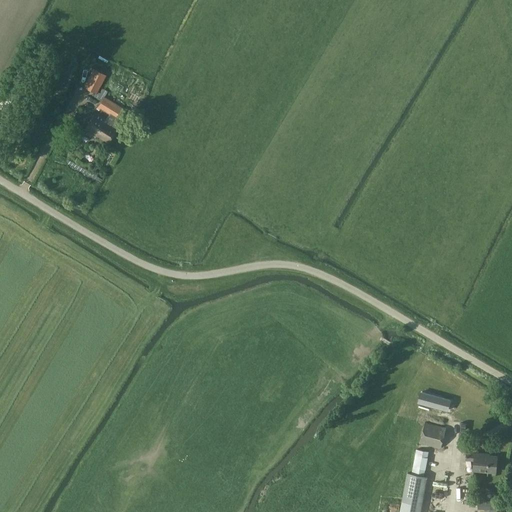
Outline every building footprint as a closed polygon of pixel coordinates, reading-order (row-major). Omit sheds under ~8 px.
[(92,70),(84,86),(96,92),(99,87),(104,76),(92,70)] [(72,96),(78,98),(81,88),(75,86),(72,96)] [(94,113),(83,131),(105,145),(116,128),(114,126),(119,118),(124,110),(104,98),(102,102),(98,108),(108,115),(105,120),(94,113)] [(76,133),(80,126),(73,121),(68,127),(76,133)] [(447,390),(452,381),(448,379),(443,388),(447,390)] [(415,424),(413,441),(445,448),(448,431),(415,424)] [(417,511),(425,479),(423,478),(428,453),(417,451),(411,476),(403,511),(417,511)] [(496,473),(497,455),(466,453),(465,460),(473,461),(472,471),(496,473)] [(481,495),(481,502),(476,501),(475,509),(500,510),(500,503),(494,502),(494,496),(481,495)]
